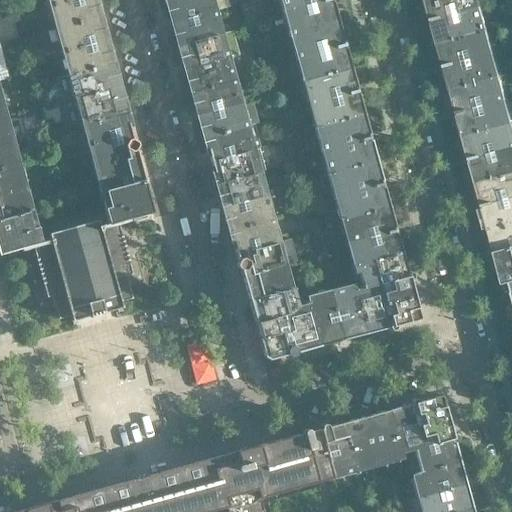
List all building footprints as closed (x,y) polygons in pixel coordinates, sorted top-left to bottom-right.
[(97,17),(92,0),(69,0),(52,5),(59,28),(97,17)] [(209,11),(206,0),(164,0),(171,22),(209,11)] [(260,6),(257,0),(246,0),(247,1),(249,9),(260,6)] [(331,0),(283,0),(287,13),(331,0)] [(338,24),(333,5),(331,0),(287,13),(293,36),(338,24)] [(474,9),(471,0),(423,0),(430,21),(474,9)] [(254,24),(249,9),(247,1),(239,3),(246,26),(254,24)] [(480,32),(474,9),(430,21),(436,44),(480,32)] [(216,35),(209,11),(171,22),(177,45),(216,35)] [(104,40),(97,17),(59,28),(65,51),(104,40)] [(259,45),(257,35),(254,24),(246,26),(251,47),(259,45)] [(344,47),(338,24),(293,36),(300,59),(344,47)] [(270,42),(267,32),(257,35),(259,45),(270,42)] [(487,55),(480,32),(436,44),(442,67),(487,55)] [(222,58),(216,35),(177,45),(184,68),(222,58)] [(110,64),(104,40),(65,51),(71,74),(110,64)] [(350,70),(345,51),(344,47),(300,59),(306,82),(350,70)] [(493,78),(487,55),(442,67),(449,90),(493,78)] [(229,81),(222,58),(184,68),(190,91),(229,81)] [(116,87),(110,64),(71,74),(78,97),(116,87)] [(266,70),(266,68),(265,65),(257,67),(258,73),(266,70)] [(273,94),(269,81),(266,70),(258,73),(260,80),(258,81),(263,96),(273,94)] [(357,93),(350,70),(306,82),(312,105),(357,93)] [(284,94),(279,78),(269,81),(273,94),(273,96),(274,97),(284,94)] [(500,101),(493,78),(449,90),(455,114),(500,101)] [(235,104),(229,81),(190,91),(196,115),(235,104)] [(123,110),(116,87),(78,97),(84,121),(123,110)] [(363,116),(358,98),(357,93),(312,105),(319,128),(363,116)] [(37,105),(34,94),(24,96),(27,108),(37,105)] [(275,104),(274,97),(273,96),(265,98),(267,106),(275,104)] [(506,125),(500,101),(455,114),(461,137),(506,125)] [(241,127),(235,104),(196,115),(203,138),(241,127)] [(129,133),(123,110),(84,121),(90,144),(129,133)] [(281,126),(278,115),(277,110),(269,112),(273,128),(281,126)] [(292,123),(289,112),(278,115),(281,126),(292,123)] [(369,140),(363,116),(319,128),(325,152),(369,140)] [(43,124),(42,117),(35,119),(37,126),(43,124)] [(0,168),(13,165),(7,142),(0,119),(0,118),(0,168)] [(511,147),(511,146),(506,125),(461,137),(468,160),(511,147)] [(248,150),(241,127),(203,138),(209,161),(248,150)] [(135,156),(129,133),(90,144),(97,167),(135,156)] [(376,163),(371,144),(369,140),(325,152),(331,175),(376,163)] [(511,172),(511,147),(468,160),(474,183),(511,172)] [(254,174),(248,150),(209,161),(215,184),(254,174)] [(142,180),(135,156),(97,167),(103,190),(142,180)] [(292,163),(290,156),(282,158),(284,165),(292,163)] [(294,171),(292,163),(284,165),(286,173),(294,171)] [(382,186),(376,163),(331,175),(338,198),(382,186)] [(0,218),(26,212),(20,188),(13,165),(0,168),(0,218)] [(511,197),(511,172),(474,183),(481,206),(511,197)] [(260,197),(254,174),(215,184),(222,207),(260,197)] [(151,213),(142,180),(103,190),(108,207),(103,209),(105,216),(107,227),(117,224),(128,221),(127,219),(151,213)] [(389,209),(383,190),(382,186),(338,198),(344,221),(389,209)] [(267,220),(260,197),(222,207),(228,231),(267,220)] [(511,222),(511,197),(481,206),(487,229),(511,222)] [(395,232),(389,209),(344,221),(351,244),(395,232)] [(41,245),(37,231),(31,210),(26,212),(0,218),(0,253),(20,248),(20,251),(31,247),(41,245)] [(130,274),(117,224),(107,227),(105,216),(101,217),(100,216),(98,214),(91,217),(89,212),(49,223),(50,228),(37,231),(41,245),(31,247),(45,297),(51,295),(54,306),(57,318),(69,315),(72,325),(119,312),(121,311),(119,302),(131,298),(127,287),(124,275),(130,274)] [(273,243),(267,220),(228,231),(234,254),(273,243)] [(511,247),(511,222),(487,229),(493,252),(511,247)] [(401,255),(396,237),(395,232),(351,244),(357,268),(401,255)] [(279,266),(273,243),(234,254),(241,277),(279,266)] [(511,247),(493,252),(500,276),(511,272),(511,247)] [(408,279),(401,255),(357,268),(363,291),(380,286),(408,279)] [(286,289),(279,266),(241,277),(247,300),(286,290),(286,289)] [(511,272),(500,276),(500,279),(501,279),(505,294),(511,293),(511,296),(511,272)] [(419,319),(408,279),(380,286),(385,305),(390,304),(395,325),(419,319)] [(395,325),(390,304),(385,305),(380,286),(363,291),(354,293),(364,333),(395,325)] [(297,309),(292,288),(291,288),(286,289),(286,290),(247,300),(254,323),(282,316),(296,312),(297,309)] [(364,333),(354,293),(353,289),(329,295),(341,340),(364,333)] [(341,340),(329,295),(306,302),(307,306),(318,346),(341,340)] [(318,346),(307,306),(297,309),(296,312),(282,316),(286,332),(281,333),(287,354),(318,346)] [(287,354),(281,333),(286,332),(282,316),(254,323),(263,357),(268,360),(287,354)] [(205,338),(187,343),(199,383),(217,377),(205,338)] [(451,438),(440,395),(388,409),(400,453),(400,452),(413,449),(451,438)] [(400,453),(388,409),(365,416),(377,460),(401,454),(400,452),(400,453)] [(377,460),(365,416),(342,422),(354,466),(377,460)] [(354,466),(342,422),(318,429),(331,473),(354,466)] [(332,478),(331,473),(318,429),(141,477),(150,511),(206,511),(226,507),(226,511),(263,511),(259,497),(332,478)] [(458,461),(451,438),(413,449),(419,471),(419,472),(458,461)] [(464,484),(458,461),(419,472),(419,471),(413,473),(419,497),(464,484)] [(150,511),(141,477),(11,511),(150,511)] [(399,502),(393,482),(393,480),(383,483),(389,505),(399,502)] [(453,511),(470,508),(464,484),(419,497),(423,511),(453,511)]
